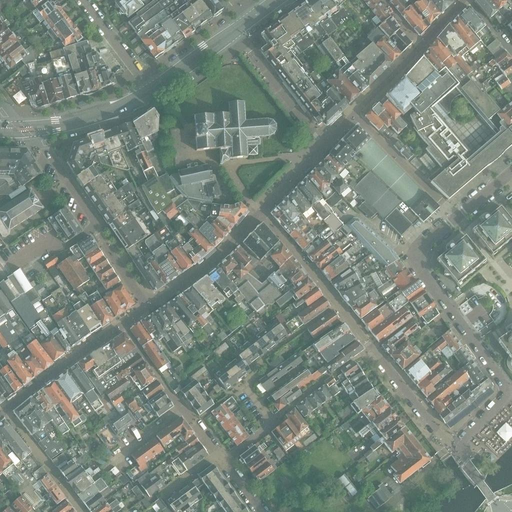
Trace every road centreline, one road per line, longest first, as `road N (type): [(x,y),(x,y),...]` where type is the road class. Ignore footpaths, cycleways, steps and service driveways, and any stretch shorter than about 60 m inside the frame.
road 1 (residential): [(455,448),(509,393),(413,253),(511,171)]
road 2 (residential): [(40,132),(93,226),(61,249),(46,243),(2,270)]
road 3 (residential): [(112,461),(183,410),(215,455)]
road 4 (residential): [(455,448),(370,347)]
road 5 (residential): [(81,511),(4,410)]
road 6 (tertiary): [(151,90),(248,19)]
